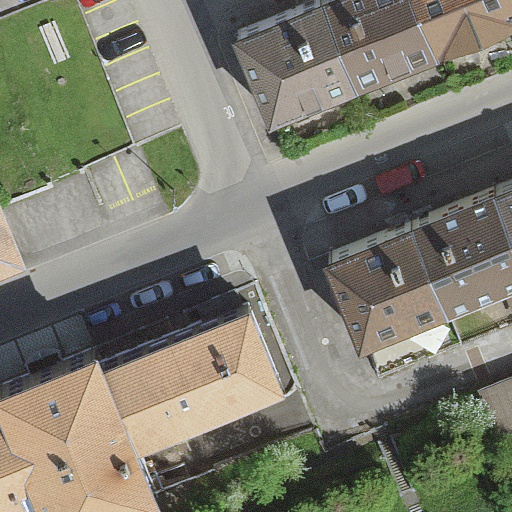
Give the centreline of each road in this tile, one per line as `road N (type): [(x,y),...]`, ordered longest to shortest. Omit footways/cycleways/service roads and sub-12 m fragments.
road 1 (residential): [(245,208),(511,101)]
road 2 (residential): [(0,309),(245,208)]
road 3 (residential): [(163,4),(245,208)]
